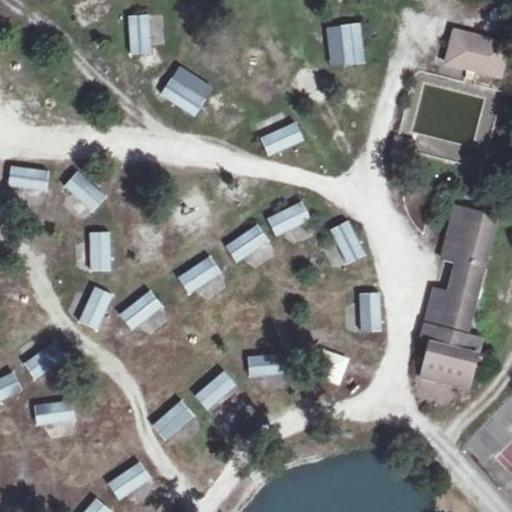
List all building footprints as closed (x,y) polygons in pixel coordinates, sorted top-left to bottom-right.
[(129,54),(152,53),(150,12),(126,14),(129,54)] [(364,63),(361,22),(324,24),(327,66),(364,63)] [(510,40),(455,23),(450,46),(469,53),(466,63),(500,73),(510,40)] [(469,53),(450,46),(446,58),(466,63),(469,53)] [(195,116),(213,85),(177,63),(158,94),(195,116)] [(258,134),(267,156),(303,141),(294,119),(258,134)] [(416,137),(395,131),(389,151),(410,158),(416,137)] [(6,186),(46,190),(49,168),(9,163),(6,186)] [(90,213),(106,195),(76,168),(60,187),(90,213)] [(275,236),(310,220),(301,199),(265,215),(275,236)] [(434,338),(469,207),(454,203),(416,344),(424,346),(473,360),(479,337),(462,331),(458,345),(434,338)] [(493,213),(469,207),(434,338),(458,345),(462,331),(493,213)] [(348,218),(328,227),(335,243),(324,248),(334,269),(365,255),(348,218)] [(234,261),(269,243),(259,223),(224,241),(234,261)] [(110,271),(110,230),(83,230),(82,271),(110,271)] [(188,294),(222,273),(210,254),(176,274),(188,294)] [(92,284),(76,320),(97,330),(114,294),(92,284)] [(116,310),(129,330),(142,323),(150,335),(172,321),(151,288),(116,310)] [(357,307),(347,307),(347,332),(381,331),(381,291),(357,292),(357,307)] [(35,379),(67,356),(55,338),(22,361),(35,379)] [(473,360),(424,346),(417,373),(466,388),(473,360)] [(316,377),(338,385),(348,357),(326,349),(316,377)] [(246,354),(248,376),(281,373),(280,352),(246,354)] [(223,368),(193,393),(206,409),(236,385),(223,368)] [(0,400),(22,389),(12,369),(0,374),(0,400)] [(164,440),(194,416),(181,398),(150,422),(164,440)] [(73,421),(72,399),(33,402),(34,424),(73,421)] [(138,459),(105,481),(119,501),(152,479),(138,459)] [(153,482),(132,489),(136,501),(157,494),(153,482)] [(79,511),(111,511),(95,496),(79,511)]
